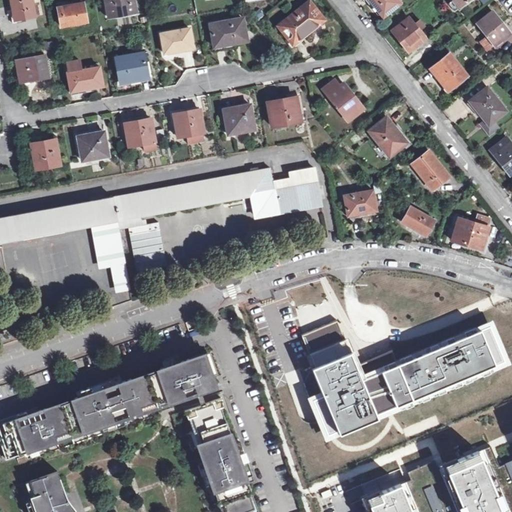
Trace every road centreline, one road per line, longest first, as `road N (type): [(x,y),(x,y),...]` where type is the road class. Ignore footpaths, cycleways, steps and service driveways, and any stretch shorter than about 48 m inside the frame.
road 1 (residential): [(0,370),(332,257),(436,261),(511,285)]
road 2 (residential): [(381,55),(33,117),(9,111),(0,74)]
road 3 (residential): [(381,55),(511,215)]
